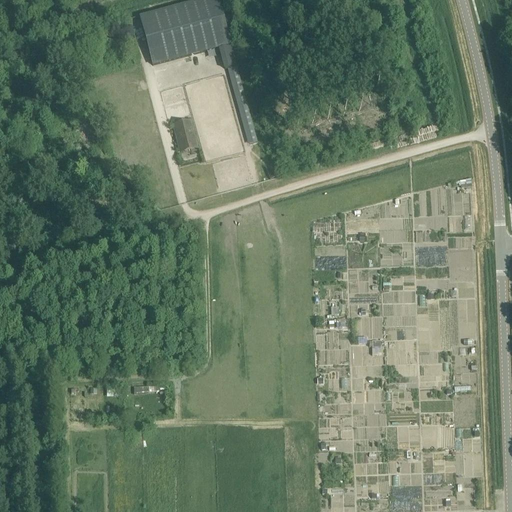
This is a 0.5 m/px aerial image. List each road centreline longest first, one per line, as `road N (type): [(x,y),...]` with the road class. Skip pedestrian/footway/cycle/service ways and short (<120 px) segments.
road 1 (unknown): [(57,380),(188,377),(199,370),(207,215),(492,139)]
road 2 (unclassified): [(510,511),(499,245)]
road 3 (unclassified): [(499,245),(492,139),(459,0)]
